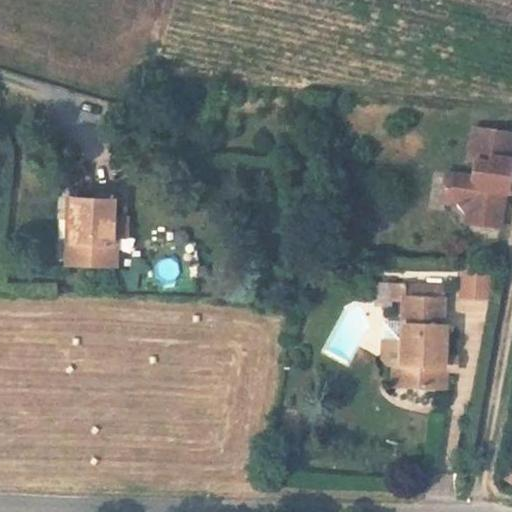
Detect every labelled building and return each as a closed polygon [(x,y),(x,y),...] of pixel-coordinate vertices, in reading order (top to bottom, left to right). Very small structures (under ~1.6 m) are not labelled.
[(511,196),(511,163),(483,159),(480,190),(484,190),(483,195),(511,196)] [(491,245),(489,256),(510,259),(511,246),(511,196),(483,195),(481,209),(455,205),(451,229),(469,232),(476,243),(491,245)] [(113,198),(76,197),(75,237),(67,237),(66,262),(116,264),(117,240),(111,240),(113,198)] [(491,245),(476,243),(475,254),(489,256),(491,245)] [(179,278),(176,257),(154,260),(158,281),(179,278)] [(459,268),(459,297),(490,298),(490,269),(459,268)] [(397,414),(451,416),(453,394),(448,394),(450,352),(445,352),(447,324),(408,322),(407,347),(406,387),(398,387),(397,414)] [(400,347),(398,387),(406,387),(407,347),(400,347)] [(511,481),(511,462),(508,461),(501,477),(511,481)]
